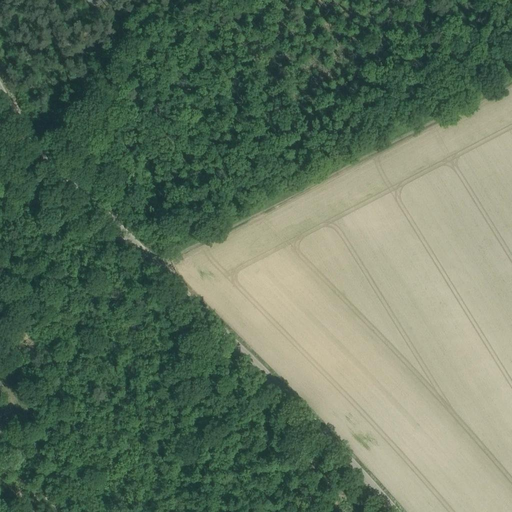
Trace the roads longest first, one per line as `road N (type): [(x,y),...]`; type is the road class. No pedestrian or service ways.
road 1 (unclassified): [(395,511),(47,160),(0,87)]
road 2 (track): [(511,83),(159,269)]
